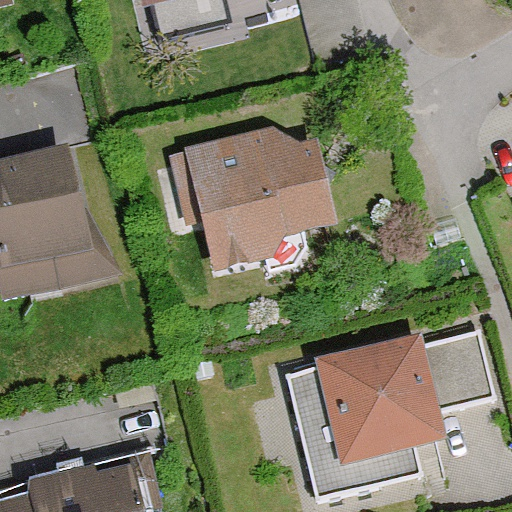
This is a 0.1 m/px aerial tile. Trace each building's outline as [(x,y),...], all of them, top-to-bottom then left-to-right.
[(142,0),(147,19),(240,0),(142,0)] [(280,148),(192,168),(220,290),(292,274),(288,252),(339,241),(321,165),(286,173),(280,148)] [(89,258),(66,161),(0,176),(0,274),(1,278),(89,258)] [(483,353),(302,391),(326,511),(334,511),(450,488),(437,429),(496,417),(483,353)] [(31,505),(32,511),(139,511),(135,493),(96,502),(93,491),(31,505)]
